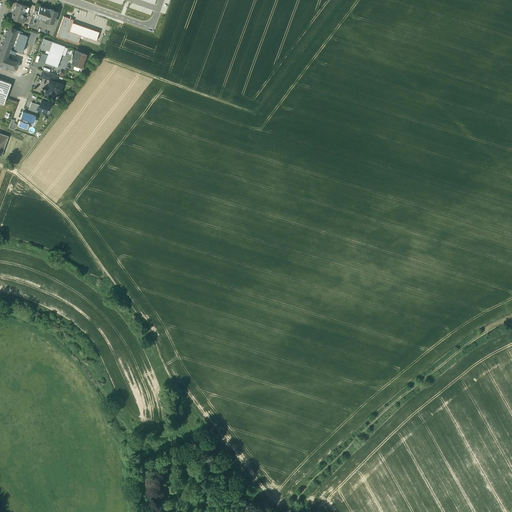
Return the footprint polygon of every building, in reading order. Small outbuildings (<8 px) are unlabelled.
[(28,7),(16,2),(11,17),(23,22),(24,18),(26,12),(28,7)] [(24,18),(23,22),(29,24),(33,13),(35,6),(32,5),(29,13),(27,19),(24,18)] [(50,10),(39,6),(39,7),(35,6),(33,13),(36,14),(34,18),(41,20),(42,18),(45,19),(45,20),(49,22),(50,20),(54,22),(57,13),(53,12),(54,10),(50,9),(50,10)] [(74,20),(64,16),(57,36),(78,44),(81,35),(96,40),(99,32),(73,22),(74,20)] [(8,26),(0,47),(0,65),(14,70),(17,62),(5,58),(8,51),(9,49),(16,29),(8,26)] [(16,29),(9,49),(13,50),(19,33),(16,32),(17,30),(16,29)] [(37,33),(29,30),(27,36),(25,41),(34,44),(37,33)] [(19,33),(13,50),(15,51),(21,53),(25,41),(27,36),(19,33)] [(52,42),(44,39),(40,48),(49,51),(52,42)] [(49,51),(45,63),(57,67),(64,46),(52,42),(49,51)] [(86,54),(75,50),(74,55),(72,54),(71,58),(72,58),(71,64),(81,67),(86,54)] [(59,76),(43,70),(40,77),(50,80),(56,82),(59,76)] [(11,83),(0,79),(0,102),(3,104),(11,83)] [(56,82),(50,80),(48,85),(49,86),(48,88),(47,88),(45,93),(54,97),(56,93),(59,94),(62,84),(56,82)] [(41,100),(40,105),(38,105),(37,109),(38,110),(44,112),(46,108),(49,109),(51,103),(49,103),(42,100),(41,100)] [(38,105),(31,102),(28,110),(37,113),(38,110),(37,109),(38,105)] [(22,122),(19,121),(18,126),(27,129),(29,124),(27,123),(28,120),(34,122),(36,117),(23,112),(20,118),(24,119),(22,122)]
